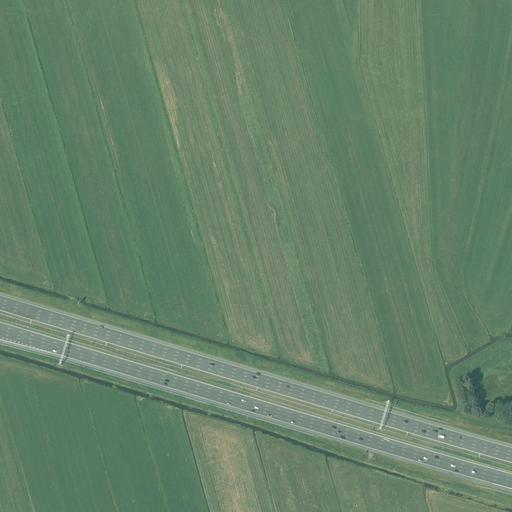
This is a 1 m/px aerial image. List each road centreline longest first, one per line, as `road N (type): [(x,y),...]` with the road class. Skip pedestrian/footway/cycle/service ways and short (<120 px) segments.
road 1 (motorway): [(511,455),(0,303)]
road 2 (motorway): [(0,329),(511,480)]
road 3 (track): [(511,349),(465,382),(479,408),(511,417)]
